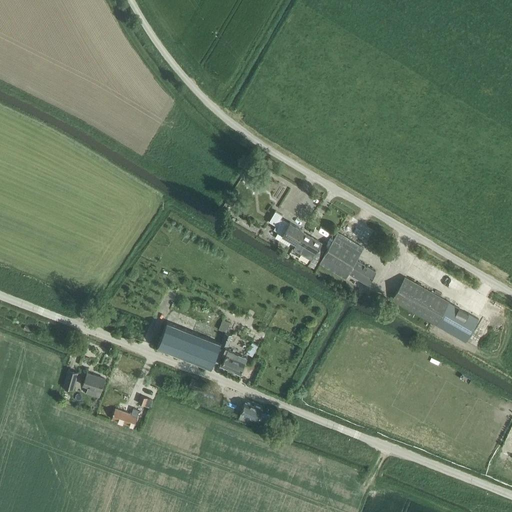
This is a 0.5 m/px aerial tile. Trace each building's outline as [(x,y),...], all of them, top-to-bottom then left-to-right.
[(306,210),(319,188),(309,182),(295,204),(306,210)] [(273,229),(278,231),(275,237),(288,245),(292,239),(296,242),(304,230),(290,222),(289,223),(280,218),(282,214),(275,210),(269,221),(276,225),(273,229)] [(299,252),(311,259),(308,264),(313,266),(324,249),(319,246),(321,243),(303,231),(297,241),(304,245),(299,252)] [(332,240),(319,262),(346,278),(351,271),(357,259),(364,247),(337,232),(332,240)] [(357,259),(351,271),(356,274),(354,276),(367,283),(375,271),(357,259)] [(441,262),(435,274),(452,283),(458,271),(441,262)] [(392,299),(436,324),(449,302),(404,276),(392,299)] [(258,334),(262,325),(243,318),(239,327),(258,334)] [(219,327),(221,322),(211,319),(209,324),(219,327)] [(220,342),(166,321),(156,347),(211,368),(219,344),(220,342)] [(232,335),(224,332),(219,344),(227,347),(232,335)] [(253,342),(247,353),(252,355),(256,347),(258,345),(253,342)] [(225,355),(221,364),(240,373),(245,361),(239,359),(241,355),(228,349),(228,351),(225,350),(223,354),(225,355)] [(63,387),(73,389),(77,372),(68,369),(63,387)] [(87,372),(83,382),(88,384),(85,393),(98,397),(105,378),(87,372)] [(188,386),(205,392),(208,384),(192,377),(188,386)] [(138,401),(144,404),(149,405),(152,399),(140,395),(138,401)] [(245,400),(241,410),(239,415),(248,419),(250,415),(258,419),(262,408),(245,400)] [(129,424),(134,426),(139,410),(133,408),(131,414),(115,408),(112,419),(129,424)]
